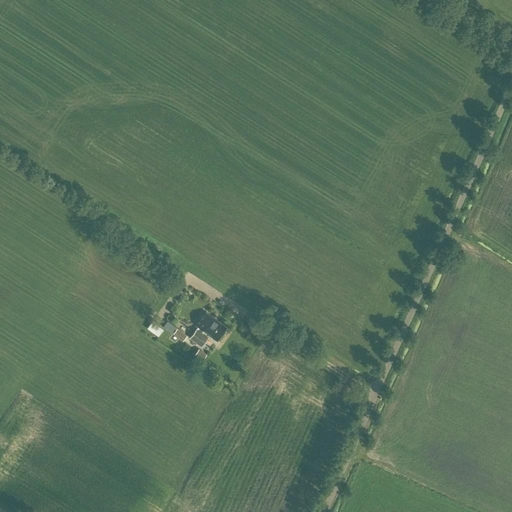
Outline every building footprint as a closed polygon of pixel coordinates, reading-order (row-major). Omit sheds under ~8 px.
[(206,332),(216,319),(205,311),(196,324),(197,325),(206,332)] [(206,332),(209,334),(216,340),(226,327),(216,319),(206,332)] [(163,328),(152,320),(147,327),(158,335),(163,328)] [(167,321),(163,326),(183,341),(187,334),(185,333),(167,321)] [(209,334),(206,332),(197,325),(189,337),(201,346),(208,336),(207,336),(209,334)] [(202,360),(206,354),(199,348),(194,354),(202,360)]
